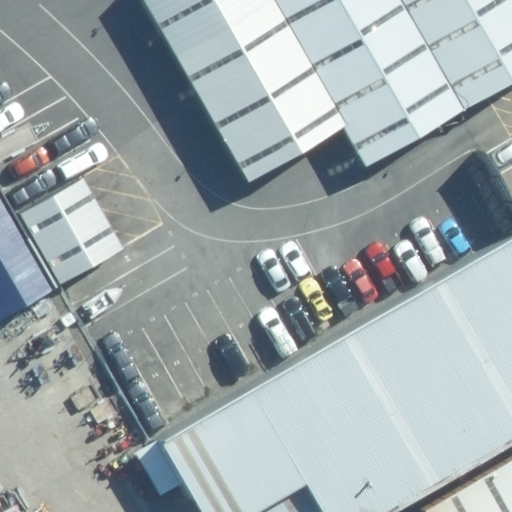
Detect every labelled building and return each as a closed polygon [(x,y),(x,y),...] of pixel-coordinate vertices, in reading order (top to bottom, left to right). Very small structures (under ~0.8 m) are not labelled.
[(511,0),(143,0),(242,178),(344,118),(365,160),(511,74),(511,0)] [(119,243),(81,175),(18,211),(60,279),(119,243)] [(0,193),(0,314),(53,283),(0,193)] [(372,511),(511,432),(511,232),(162,436),(202,511),(372,511)] [(511,440),(483,457),(507,499),(511,496),(511,440)] [(21,511),(14,499),(0,507),(0,511),(21,511)]
